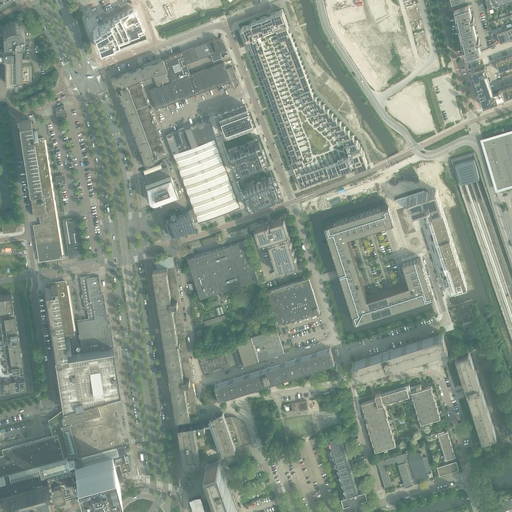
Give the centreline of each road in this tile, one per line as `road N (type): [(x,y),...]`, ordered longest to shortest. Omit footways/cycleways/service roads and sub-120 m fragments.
road 1 (tertiary): [(78,88),(113,235),(147,466),(143,495)]
road 2 (tertiary): [(166,509),(170,484),(133,251)]
road 3 (residential): [(133,56),(186,199),(157,210),(168,243)]
road 4 (tertiary): [(133,251),(123,169),(95,79)]
road 5 (residential): [(0,416),(49,397),(34,294)]
road 6 (residential): [(198,384),(336,340)]
road 7 (residential): [(198,384),(176,241)]
road 8 (tertiary): [(473,142),(420,154),(374,103)]
road 9 (unclassified): [(176,241),(291,202)]
road 10 (residential): [(250,89),(291,202)]
